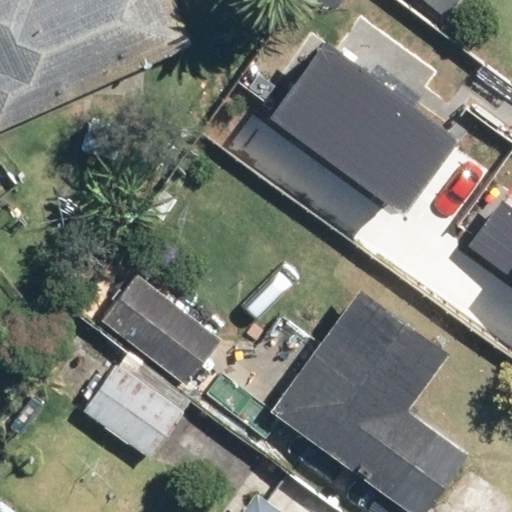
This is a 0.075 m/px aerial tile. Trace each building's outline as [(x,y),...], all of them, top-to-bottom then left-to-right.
[(17,0),(0,8),(0,78),(19,119),(190,41),(171,0),(17,0)] [(433,0),(445,9),(452,0),(433,0)] [(322,25),(267,99),(405,200),(460,126),(322,25)] [(511,204),(489,238),(511,253),(511,204)] [(144,278),(109,326),(179,376),(213,328),(144,278)] [(465,444),(406,402),(449,342),(360,279),(317,339),(313,337),(265,404),(418,511),(465,444)] [(511,393),(462,356),(434,393),(511,451),(511,393)] [(116,367),(84,412),(146,455),(178,409),(116,367)] [(276,511),(252,495),(239,511),(276,511)]
